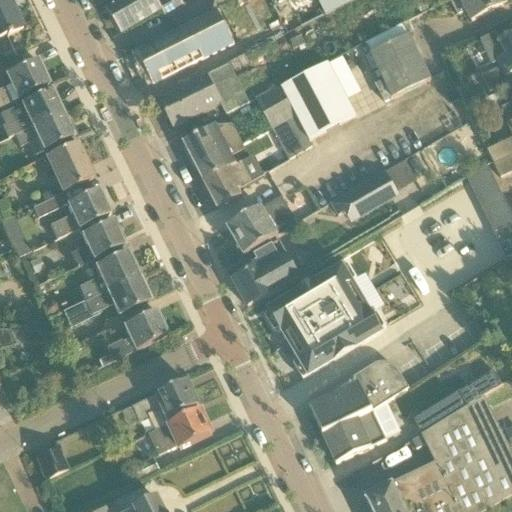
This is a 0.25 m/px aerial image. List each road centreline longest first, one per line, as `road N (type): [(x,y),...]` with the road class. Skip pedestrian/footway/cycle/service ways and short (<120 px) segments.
road 1 (residential): [(226,339),(66,0)]
road 2 (residential): [(226,339),(0,445)]
road 3 (residential): [(310,511),(226,339)]
